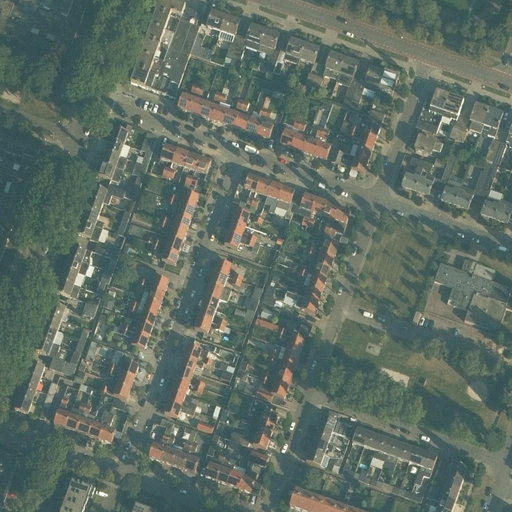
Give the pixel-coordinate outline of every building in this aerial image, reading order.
[(25,0),(24,3),(26,4),(24,11),(2,2),(0,5),(0,11),(2,12),(0,18),(0,47),(3,48),(6,41),(9,42),(11,38),(19,41),(20,37),(24,39),(27,31),(31,32),(33,29),(55,37),(54,41),(58,43),(55,51),(59,52),(57,56),(66,60),(67,56),(71,57),(75,48),(71,47),(81,20),(88,0),(25,0)] [(201,13),(181,6),(163,0),(161,0),(156,14),(196,27),(201,13)] [(221,33),(226,18),(212,13),(207,28),(221,33)] [(195,43),(195,42),(198,35),(200,29),(196,27),(156,14),(151,28),(195,43)] [(218,40),(232,45),(235,38),(240,23),(226,18),(221,33),(218,40)] [(244,48),(258,53),(266,32),(252,27),(244,48)] [(195,43),(151,28),(146,42),(190,58),(195,43)] [(280,37),(266,32),(258,53),(272,58),(274,52),(280,37)] [(205,37),(198,35),(195,42),(202,44),(205,37)] [(300,61),(306,46),(291,41),(286,56),(284,62),(298,67),(300,61)] [(146,42),(141,56),(185,71),(190,58),(146,42)] [(319,51),(306,46),(300,61),(314,66),(319,51)] [(237,49),(231,47),(230,47),(223,67),(230,70),(230,69),(237,49)] [(244,52),(237,49),(230,69),(240,72),(243,64),(240,63),(244,52)] [(332,72),(339,75),(345,60),(331,55),(323,77),(330,80),(332,72)] [(141,56),(136,70),(180,86),(185,71),(141,56)] [(352,82),(353,80),(359,65),(345,60),(339,75),(338,80),(350,86),(351,84),(352,82)] [(266,72),(273,75),(277,63),(270,61),(266,72)] [(284,66),(277,63),(273,75),(280,77),(284,66)] [(32,64),(29,72),(41,76),(44,68),(32,64)] [(377,94),(384,74),(370,69),(363,89),(377,94)] [(180,86),(136,70),(131,84),(175,100),(180,86)] [(398,79),(384,74),(377,94),(391,99),(398,79)] [(309,97),(312,89),(317,77),(309,75),(302,94),(309,97)] [(312,89),(319,92),(323,80),(317,77),(312,89)] [(204,88),(199,86),(196,95),(201,97),(204,88)] [(349,111),(352,103),(356,91),(348,89),(347,92),(346,94),(345,97),(344,100),(344,103),(343,106),(343,109),(349,111)] [(363,94),(356,91),(352,103),(359,105),(363,94)] [(219,103),(222,94),(216,92),(213,101),(219,103)] [(430,108),(444,113),(450,98),(436,93),(430,108)] [(219,103),(224,105),(227,96),(222,94),(219,103)] [(189,113),(194,101),(182,97),(178,109),(189,113)] [(457,122),(464,102),(450,98),(444,113),(442,119),(451,121),(451,120),(457,122)] [(194,101),(189,113),(201,117),(205,105),(194,101)] [(241,112),(244,103),(239,101),(236,110),(241,112)] [(212,121),(217,109),(205,105),(201,117),(212,121)] [(470,123),(472,124),(469,131),(481,135),(483,128),(489,111),(476,106),(470,123)] [(217,109),(212,121),(223,125),(228,113),(217,109)] [(258,118),(264,120),(267,111),(262,109),(258,118)] [(272,113),(267,111),(264,120),(269,122),(272,113)] [(483,128),(490,131),(488,137),(495,139),(503,116),(489,111),(483,128)] [(385,117),(371,112),(368,119),(380,123),(382,124),(385,117)] [(223,125),(235,129),(239,117),(228,113),(223,125)] [(246,133),(251,121),(239,117),(235,129),(246,133)] [(361,123),(359,128),(359,129),(351,126),(349,131),(376,141),(380,129),(378,128),(380,123),(368,119),(367,123),(361,123)] [(257,137),(262,125),(251,121),(246,133),(257,137)] [(293,129),(291,135),(285,133),(280,146),(292,150),(296,137),(298,131),(301,123),(296,121),(293,129)] [(418,130),(427,133),(436,136),(438,129),(430,126),(421,123),(418,130)] [(262,125),(257,137),(269,142),(274,129),(262,125)] [(111,141),(124,146),(128,135),(130,135),(132,129),(123,126),(121,132),(115,129),(111,141)] [(308,141),(303,154),(315,158),(319,145),(321,139),(324,130),(319,128),(314,143),(308,141)] [(345,136),(361,142),(359,148),(372,152),(376,141),(349,131),(341,128),(339,136),(345,138),(345,136)] [(457,142),(461,130),(453,128),(449,139),(457,142)] [(461,130),(457,142),(463,144),(467,133),(461,130)] [(146,154),(152,156),(155,148),(158,138),(152,136),(146,154)] [(308,141),(296,137),(292,150),(303,154),(308,141)] [(5,153),(11,155),(16,142),(4,138),(0,149),(0,158),(3,160),(5,153)] [(431,157),(433,151),(440,154),(443,146),(420,138),(415,152),(431,157)] [(107,153),(120,158),(124,146),(111,141),(107,153)] [(492,164),(495,156),(499,144),(492,141),(485,161),(492,164)] [(20,167),(23,159),(28,147),(16,142),(11,155),(17,157),(15,165),(20,167)] [(507,146),(499,144),(495,156),(502,158),(507,146)] [(319,145),(315,158),(326,162),(331,149),(319,145)] [(28,147),(23,159),(35,164),(44,167),(47,160),(38,157),(40,151),(28,147)] [(165,147),(165,149),(161,161),(172,165),(177,151),(165,147)] [(335,152),(350,157),(352,152),(337,147),(335,152)] [(372,152),(359,148),(355,159),(368,163),(372,152)] [(177,151),(172,165),(184,168),(188,155),(177,151)] [(355,159),(350,157),(335,152),(332,164),(339,166),(341,160),(353,164),(351,171),(364,175),(368,163),(355,159)] [(448,163),(445,171),(441,182),(440,185),(439,189),(445,191),(441,203),(442,203),(454,207),(461,188),(462,187),(449,182),(459,154),(452,152),(448,163)] [(127,160),(120,158),(107,153),(103,165),(123,172),(127,160)] [(200,159),(188,155),(184,168),(195,172),(200,159)] [(142,165),(148,168),(150,161),(144,159),(142,165)] [(211,163),(200,159),(195,172),(206,176),(204,183),(210,185),(214,174),(208,172),(211,163)] [(420,179),(423,170),(425,164),(412,159),(410,166),(417,169),(414,179),(406,176),(402,189),(415,193),(420,179)] [(434,167),(445,171),(448,163),(436,160),(434,167)] [(137,178),(143,180),(148,168),(142,165),(136,163),(132,176),(137,178)] [(425,164),(423,170),(430,173),(433,166),(425,164)] [(481,173),(475,189),(482,192),(491,166),(487,164),(483,173),(481,173)] [(98,177),(111,182),(119,185),(123,172),(103,165),(98,177)] [(482,192),(489,194),(498,169),(491,166),(482,192)] [(12,178),(12,177),(14,172),(6,169),(5,175),(12,178)] [(172,180),(176,172),(170,170),(167,178),(172,180)] [(18,173),(16,178),(38,186),(40,181),(18,173)] [(256,194),(261,181),(249,177),(244,190),(247,191),(243,204),(246,205),(251,207),(254,199),(256,194)] [(437,193),(439,189),(440,185),(441,182),(426,177),(424,180),(420,179),(415,193),(427,198),(428,198),(431,191),(437,193)] [(143,180),(137,178),(133,189),(127,187),(125,193),(137,197),(143,180)] [(256,194),(267,198),(272,185),(261,181),(256,194)] [(9,196),(22,201),(26,188),(14,184),(9,196)] [(267,198),(279,202),(283,189),(272,185),(267,198)] [(107,193),(94,188),(90,200),(103,205),(108,207),(112,198),(106,196),(107,193)] [(461,188),(454,207),(467,212),(474,192),(461,188)] [(283,189),(279,202),(277,207),(276,209),(287,213),(285,219),(290,221),(295,208),(290,206),(295,193),(283,189)] [(0,199),(0,206),(5,208),(18,213),(22,201),(9,196),(2,193),(0,199)] [(137,197),(125,193),(123,199),(135,203),(137,197)] [(186,193),(182,205),(195,209),(199,198),(186,193)] [(312,214),(316,201),(305,197),(300,210),(312,214)] [(481,217),(494,221),(501,202),(500,202),(488,198),(481,217)] [(251,208),(256,210),(259,201),(254,199),(251,207),(251,208)] [(86,212),(99,217),(103,205),(90,200),(86,212)] [(177,203),(168,200),(166,205),(175,208),(177,203)] [(251,208),(251,207),(246,205),(243,204),(234,201),(231,207),(249,213),(251,208)] [(328,205),(316,201),(312,214),(323,218),(328,205)] [(511,205),(501,202),(494,221),(507,226),(506,226),(507,226),(511,212),(511,205)] [(191,221),(195,209),(182,205),(178,216),(191,221)] [(274,216),(276,209),(277,207),(271,205),(268,214),(274,216)] [(324,233),(330,235),(340,209),(328,205),(323,218),(328,220),(326,227),(324,233)] [(330,235),(335,237),(337,232),(343,234),(346,226),(351,213),(340,209),(330,235)] [(86,212),(82,224),(103,231),(105,225),(97,222),(99,217),(86,212)] [(245,228),(249,216),(237,212),(233,223),(245,228)] [(187,233),(191,221),(178,216),(174,228),(187,233)] [(160,223),(168,226),(170,220),(162,217),(160,223)] [(307,228),(310,219),(305,217),(302,226),(307,228)] [(123,218),(121,225),(127,227),(129,220),(123,218)] [(255,218),(253,224),(262,227),(264,221),(255,218)] [(14,224),(1,220),(0,219),(0,232),(9,236),(14,224)] [(160,223),(158,228),(167,231),(168,226),(160,223)] [(229,235),(259,246),(261,240),(243,234),(245,228),(233,223),(229,235)] [(103,231),(82,224),(78,236),(90,240),(89,241),(98,244),(103,231)] [(132,226),(129,234),(141,238),(143,230),(132,226)] [(174,228),(169,239),(183,244),(187,233),(174,228)] [(0,246),(5,248),(9,236),(0,232),(0,246)] [(259,246),(229,235),(224,246),(237,251),(239,244),(253,249),(252,252),(257,254),(260,246),(259,246)] [(152,246),(161,249),(165,251),(179,255),(183,244),(169,239),(168,245),(161,242),(154,240),(152,246)] [(319,241),(317,247),(309,244),(307,249),(315,252),(321,254),(334,259),(338,247),(319,241)] [(74,247),(69,259),(90,266),(92,266),(92,260),(90,259),(92,253),(74,247)] [(110,247),(108,253),(119,257),(121,251),(110,247)] [(179,255),(165,251),(161,262),(175,267),(179,255)] [(117,262),(119,257),(108,253),(106,258),(117,262)] [(334,259),(321,254),(317,265),(330,270),(334,259)] [(65,271),(78,275),(83,277),(85,278),(91,279),(92,274),(88,272),(90,266),(69,259),(65,271)] [(219,262),(215,274),(227,278),(231,267),(219,262)] [(489,332),(488,335),(500,339),(503,330),(500,329),(506,311),(511,312),(511,290),(491,284),(495,272),(476,266),(476,267),(472,266),(473,264),(465,262),(461,273),(441,266),(434,284),(453,290),(449,302),(455,304),(453,308),(468,313),(464,323),(489,332)] [(326,282),(330,270),(317,265),(311,263),(309,269),(301,267),(299,272),(308,275),(313,277),(326,282)] [(65,271),(61,282),(74,287),(78,275),(65,271)] [(104,271),(100,283),(106,285),(109,286),(113,274),(104,271)] [(308,275),(299,272),(297,277),(307,281),(308,275)] [(223,290),(227,278),(215,274),(211,285),(223,290)] [(235,275),(233,280),(241,284),(243,279),(235,275)] [(313,277),(309,288),(322,293),(326,282),(313,277)] [(152,290),(165,295),(169,283),(156,278),(152,290)] [(138,285),(147,288),(149,283),(140,280),(138,285)] [(241,284),(233,280),(231,285),(235,287),(235,289),(241,291),(242,288),(240,287),(241,284)] [(57,294),(70,299),(76,301),(81,289),(74,287),(61,282),(57,294)] [(318,304),(322,293),(309,288),(303,286),(303,287),(296,284),(294,290),(302,292),(300,298),(305,299),(318,304)] [(136,290),(150,295),(148,302),(161,306),(165,295),(152,290),(147,288),(138,285),(136,290)] [(211,285),(207,297),(219,301),(227,304),(231,293),(223,290),(211,285)] [(268,287),(265,296),(273,299),(276,289),(270,287),(268,287)] [(263,291),(256,288),(252,300),(259,302),(263,291)] [(293,290),(291,295),(300,298),(302,292),(294,290),(293,290)] [(314,316),(318,304),(305,299),(300,298),(291,295),(286,293),(284,299),(295,303),(293,308),(301,311),(314,316)] [(203,308),(215,312),(219,301),(207,297),(203,308)] [(252,300),(248,311),(255,313),(259,302),(252,300)] [(144,313),(157,317),(161,306),(148,302),(144,313)] [(97,309),(93,307),(86,304),(84,310),(95,314),(97,309)] [(53,305),(49,317),(62,322),(66,310),(53,305)] [(139,310),(130,307),(128,313),(137,316),(139,310)] [(203,308),(199,319),(211,324),(215,312),(203,308)] [(276,314),(263,309),(260,318),(273,322),(276,314)] [(95,314),(84,310),(82,316),(93,320),(95,314)] [(255,313),(248,311),(244,322),(251,324),(255,313)] [(140,324),(153,329),(157,317),(144,313),(140,323),(140,324)] [(417,326),(421,315),(416,313),(412,325),(417,326)] [(62,322),(49,317),(44,329),(57,333),(62,322)] [(211,324),(199,319),(194,331),(207,335),(211,324)] [(219,320),(217,326),(225,329),(227,323),(219,320)] [(140,324),(140,323),(132,321),(130,327),(124,325),(122,330),(130,333),(136,335),(149,340),(153,329),(140,324)] [(295,327),(291,339),(304,344),(308,332),(295,327)] [(44,329),(40,341),(53,345),(57,333),(44,329)] [(277,334),(286,337),(288,332),(279,329),(277,334)] [(129,338),(130,333),(122,330),(120,335),(129,338)] [(82,335),(80,341),(86,343),(88,337),(82,335)] [(149,340),(136,335),(132,347),(145,351),(149,340)] [(304,344),(291,339),(287,350),(300,355),(304,344)] [(53,345),(40,341),(36,353),(49,357),(51,352),(58,355),(60,348),(53,345)] [(83,351),(86,343),(80,341),(77,348),(83,351)] [(189,347),(185,358),(197,363),(202,351),(189,347)] [(283,362),(296,366),(300,355),(287,350),(283,362)] [(278,359),(280,354),(271,351),(269,356),(278,359)] [(108,369),(135,379),(139,367),(131,365),(134,358),(122,354),(117,367),(110,364),(108,369)] [(276,365),(278,359),(269,356),(268,362),(276,365)] [(185,358),(181,369),(194,374),(195,369),(203,372),(205,366),(202,365),(197,363),(185,358)] [(202,365),(205,366),(211,368),(213,363),(204,360),(202,365)] [(248,365),(242,362),(239,371),(245,373),(248,365)] [(292,378),(296,366),(283,362),(279,373),(292,378)] [(28,376),(41,380),(45,368),(32,363),(28,376)] [(63,369),(75,373),(77,367),(65,363),(63,369)] [(49,370),(73,378),(75,373),(63,369),(51,364),(49,370)] [(135,379),(108,369),(106,374),(114,377),(112,383),(131,390),(135,379)] [(194,374),(181,369),(177,381),(190,386),(194,374)] [(292,378),(279,373),(272,370),(270,377),(263,374),(261,379),(288,389),(292,378)] [(233,375),(223,372),(220,380),(230,383),(233,375)] [(41,380),(28,376),(24,387),(36,392),(41,380)] [(84,382),(76,379),(74,384),(82,387),(84,382)] [(284,401),(288,389),(261,379),(259,384),(273,389),(270,395),(259,391),(256,399),(271,404),(273,399),(274,397),(284,401)] [(177,381),(173,392),(185,397),(190,386),(177,381)] [(195,387),(203,390),(205,385),(197,382),(195,387)] [(131,390),(112,383),(109,390),(101,387),(100,392),(127,402),(131,390)] [(36,392),(24,387),(19,399),(32,404),(35,405),(37,399),(34,398),(36,392)] [(50,389),(47,396),(53,398),(56,391),(50,389)] [(173,392),(168,404),(195,413),(197,408),(183,403),(185,397),(173,392)] [(45,402),(51,405),(53,398),(47,396),(45,402)] [(54,425),(66,429),(70,416),(64,414),(69,400),(64,398),(54,425)] [(32,404),(19,399),(15,411),(28,416),(32,404)] [(111,408),(123,412),(126,405),(114,401),(111,408)] [(89,437),(95,418),(89,416),(92,408),(90,408),(91,404),(88,403),(87,406),(77,433),(89,437)] [(239,416),(244,418),(274,429),(278,417),(273,415),(275,408),(261,403),(257,416),(242,411),(239,416)] [(66,429),(77,433),(87,406),(82,404),(79,412),(73,410),(70,416),(66,429)] [(195,413),(168,404),(164,415),(177,420),(180,413),(193,418),(195,413)] [(43,408),(39,420),(45,422),(48,412),(49,410),(43,408)] [(89,437),(100,441),(109,415),(104,413),(101,420),(95,418),(89,437)] [(114,416),(109,415),(100,441),(111,445),(116,432),(109,430),(114,416)] [(250,433),(256,435),(270,440),(274,429),(244,418),(242,423),(251,426),(249,432),(250,433)] [(318,429),(338,437),(344,439),(350,441),(352,433),(340,428),(342,424),(337,423),(322,418),(318,429)] [(165,450),(167,445),(169,440),(170,436),(174,425),(162,421),(160,427),(166,430),(162,442),(161,441),(159,448),(153,446),(149,459),(161,463),(165,450)] [(199,423),(197,430),(211,435),(214,428),(199,423)] [(318,429),(314,441),(334,448),(338,437),(318,429)] [(369,434),(358,430),(352,445),(364,449),(369,434)] [(233,433),(231,439),(230,442),(248,448),(250,444),(253,445),(252,446),(266,451),(270,440),(256,435),(250,433),(248,439),(233,433)] [(364,449),(375,453),(381,438),(369,434),(364,449)] [(170,436),(169,440),(167,445),(172,446),(175,438),(170,436)] [(219,438),(214,436),(207,456),(212,458),(219,438)] [(381,438),(375,453),(373,459),(384,463),(385,462),(392,442),(381,438)] [(314,441),(310,452),(330,459),(329,459),(336,461),(338,455),(333,454),(335,448),(334,448),(314,441)] [(172,467),(184,471),(188,458),(190,452),(193,444),(188,442),(185,450),(184,450),(182,456),(177,454),(172,467)] [(396,466),(398,461),(403,446),(392,442),(385,462),(396,466)] [(403,446),(398,461),(409,465),(414,450),(403,446)] [(177,454),(165,450),(161,463),(172,467),(177,454)] [(421,469),(426,454),(414,450),(409,465),(421,469)] [(330,459),(310,452),(306,463),(326,470),(329,459),(330,459)] [(260,468),(264,457),(252,453),(249,462),(247,468),(246,471),(239,490),(251,495),(257,475),(251,473),(254,466),(260,468)] [(211,460),(209,465),(205,478),(216,482),(221,470),(226,456),(221,454),(218,462),(211,460)] [(426,454),(421,469),(415,485),(420,487),(424,478),(429,480),(437,458),(426,454)] [(0,495),(6,497),(18,463),(0,456),(0,495)] [(221,470),(216,482),(228,486),(232,474),(234,468),(228,466),(231,457),(226,456),(221,470)] [(200,462),(188,458),(184,471),(195,475),(200,462)] [(443,473),(443,471),(447,462),(441,460),(437,471),(443,473)] [(453,464),(449,476),(464,481),(468,469),(453,464)] [(341,476),(353,480),(355,474),(350,472),(352,467),(345,465),(341,476)] [(232,474),(228,486),(239,490),(246,471),(235,467),(234,468),(232,474)] [(360,476),(355,474),(353,480),(364,484),(366,478),(368,473),(362,471),(360,476)] [(449,476),(445,487),(460,492),(464,481),(449,476)] [(92,490),(73,483),(69,492),(86,498),(88,499),(92,490)] [(437,497),(456,503),(460,492),(445,487),(441,486),(437,497)] [(69,492),(66,502),(83,508),(86,498),(69,492)] [(290,509),(299,511),(314,511),(319,500),(296,492),(290,509)] [(427,499),(432,501),(439,504),(437,509),(444,511),(452,511),(456,503),(437,497),(435,496),(429,494),(427,499)] [(314,511),(340,511),(342,508),(319,500),(314,511)] [(83,508),(66,502),(62,511),(63,511),(81,511),(83,509),(86,510),(86,509),(83,508)]
